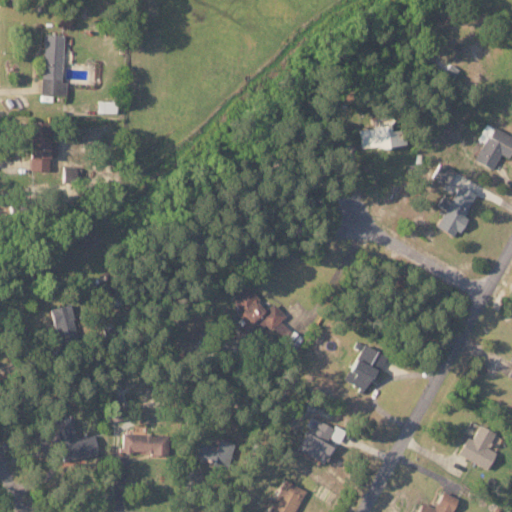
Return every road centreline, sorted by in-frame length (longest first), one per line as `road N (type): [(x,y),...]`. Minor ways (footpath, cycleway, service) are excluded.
road 1 (residential): [(364,511),(511,249)]
road 2 (residential): [(489,293),(349,219)]
